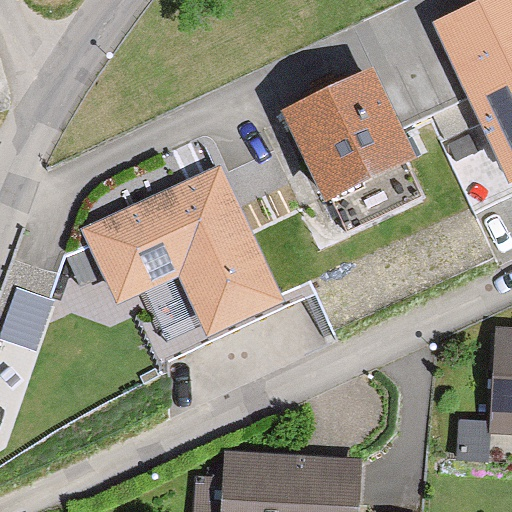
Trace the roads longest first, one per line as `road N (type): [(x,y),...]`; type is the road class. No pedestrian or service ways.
road 1 (residential): [(511,275),(0,509)]
road 2 (tertiary): [(48,82),(0,193)]
